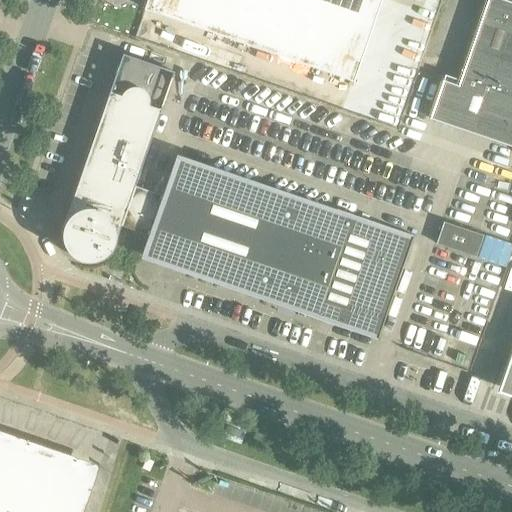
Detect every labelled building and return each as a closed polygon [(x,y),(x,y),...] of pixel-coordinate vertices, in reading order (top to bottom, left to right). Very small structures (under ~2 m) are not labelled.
[(147,0),(144,10),(353,82),(381,0),(147,0)] [(511,75),(511,3),(502,0),(492,0),(487,3),(467,60),(511,75)] [(123,222),(134,226),(146,190),(134,186),(173,73),(170,72),(126,57),(123,56),(70,208),(71,209),(65,227),(64,230),(63,233),(63,235),(63,238),(64,241),(65,244),(66,246),(67,249),(69,251),(71,253),(73,255),(75,257),(78,258),(80,259),(83,260),(86,260),(89,261),(91,260),(94,260),(97,259),(100,258),(102,257),(104,255),(106,253),(108,251),(110,249),(111,246),(112,244),(119,225),(120,226),(122,226),(123,222)] [(511,75),(467,60),(458,86),(443,81),(429,119),(511,147),(511,75)] [(146,190),(134,226),(145,230),(137,254),(301,311),(300,314),(378,341),(414,237),(336,210),(335,213),(171,156),(158,195),(146,190)] [(483,236),(444,223),(437,245),(476,258),(483,236)] [(511,396),(511,354),(499,392),(511,396)] [(83,511),(99,466),(0,431),(0,511),(83,511)]
